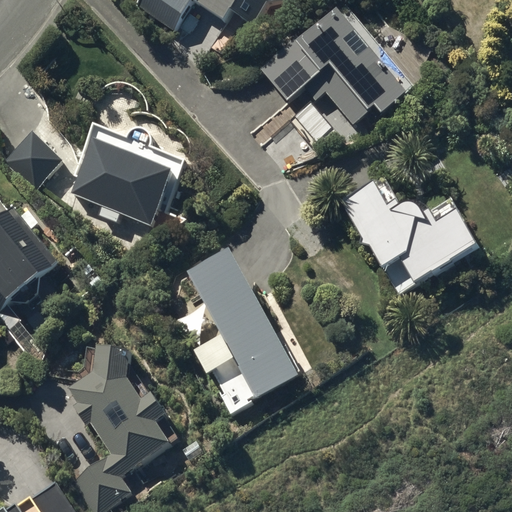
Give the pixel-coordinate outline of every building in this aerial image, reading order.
[(195,1),(227,23),(233,13),(255,28),(268,9),(288,5),(286,0),(144,0),(141,6),(176,29),(195,1)] [(281,57),(262,72),(290,108),(308,94),(317,106),(328,98),(355,131),(377,113),(384,121),(410,100),(409,98),(416,92),(349,10),(299,51),(295,47),(292,50),(284,40),(274,48),(281,57)] [(36,197),(66,165),(34,135),(4,167),(36,197)] [(95,144),(73,198),(104,212),(100,220),(121,229),(125,220),(153,232),(175,179),(95,144)] [(404,213),(387,183),(343,207),(364,245),(362,251),(372,254),(398,300),(416,291),(417,293),(484,257),(455,205),(427,219),(426,219),(426,218),(425,218),(425,217),(424,217),(424,216),(423,216),(423,215),(422,215),(421,214),(420,214),(419,213),(418,213),(417,212),(416,212),(415,212),(414,212),(413,212),(412,212),(411,212),(410,212),(409,212),(408,212),(407,212),(406,213),(405,213),(404,213)] [(0,319),(61,269),(19,217),(1,232),(0,231),(0,319)] [(285,352),(234,260),(191,282),(224,342),(196,357),(210,383),(212,382),(233,420),(257,406),(258,408),(302,384),(299,378),(302,376),(288,351),(285,352)] [(96,380),(72,394),(80,408),(76,411),(88,432),(94,428),(113,460),(73,484),(91,511),(113,511),(135,498),(125,483),(174,452),(172,450),(183,443),(170,425),(173,423),(157,399),(153,402),(134,374),(137,358),(101,352),(96,380)] [(76,511),(58,484),(19,511),(76,511)]
